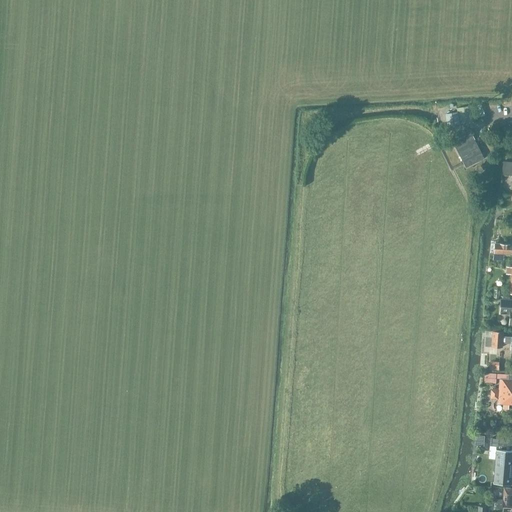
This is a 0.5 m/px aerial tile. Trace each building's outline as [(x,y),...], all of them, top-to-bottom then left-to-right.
[(456,108),(459,123),(472,121),(470,106),(456,108)] [(466,131),(453,138),(468,166),(482,159),(484,158),(473,136),(474,133),(470,130),(466,131)] [(511,162),(503,162),(502,174),(511,174),(511,162)] [(495,252),(511,253),(511,251),(511,244),(496,243),(495,252)] [(511,300),(501,300),(501,313),(511,314),(510,325),(511,324),(511,300)] [(511,337),(503,337),(503,331),(493,330),(492,346),(502,347),(502,343),(511,344),(511,352),(511,337)] [(498,399),(498,403),(503,403),(502,408),(508,409),(508,404),(511,403),(511,380),(500,379),(499,390),(498,399)] [(511,439),(492,438),(491,446),(496,446),(496,450),(493,483),(511,484),(511,483),(511,450),(511,451),(511,447),(511,439)] [(497,499),(496,508),(503,508),(503,511),(511,511),(511,488),(504,488),(504,499),(497,499)]
